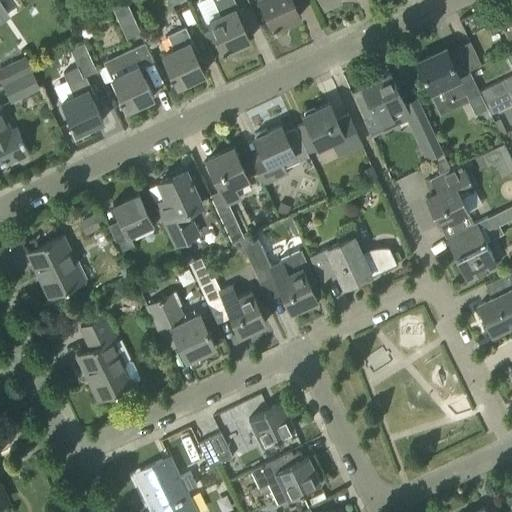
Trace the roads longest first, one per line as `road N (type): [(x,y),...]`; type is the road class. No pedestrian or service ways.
road 1 (residential): [(0,193),(421,0)]
road 2 (residential): [(508,449),(423,283),(396,288),(295,342)]
road 3 (residential): [(508,449),(378,508),(295,342)]
road 4 (residential): [(295,342),(70,454)]
road 5 (unclassified): [(70,454),(0,307)]
